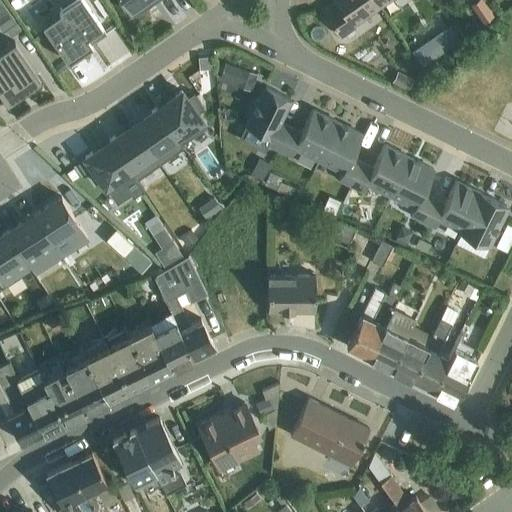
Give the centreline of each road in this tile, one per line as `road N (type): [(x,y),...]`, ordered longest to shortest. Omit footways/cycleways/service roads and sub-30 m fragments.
road 1 (residential): [(0,478),(251,345),(318,350),(465,423)]
road 2 (residential): [(252,8),(296,56),(511,164)]
road 3 (residential): [(252,8),(206,26),(108,93),(34,124)]
